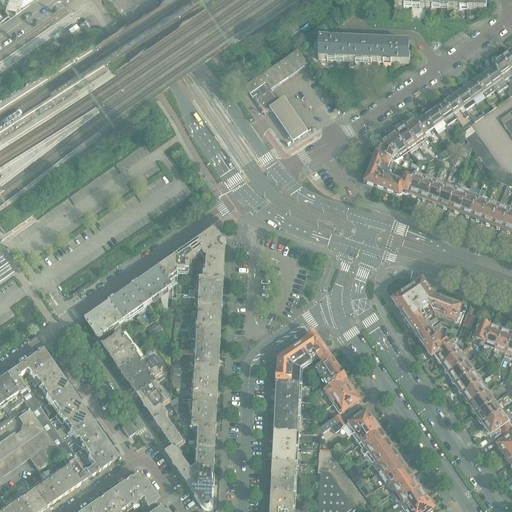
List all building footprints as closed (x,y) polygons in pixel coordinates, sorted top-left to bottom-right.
[(0,0),(0,26),(29,7),(38,0),(0,0)] [(395,0),(395,7),(425,8),(425,0),(395,0)] [(455,0),(425,0),(425,8),(455,10),(455,0)] [(484,11),(484,0),(455,0),(455,10),(484,11)] [(71,36),(79,30),(76,27),(69,32),(71,36)] [(79,30),(71,36),(74,40),(82,35),(79,30)] [(320,43),(320,41),(319,41),(318,61),(349,63),(349,45),(320,43)] [(58,45),(56,42),(49,47),(53,53),(60,48),(58,45)] [(380,46),(366,45),(349,45),(349,63),(379,64),(380,46)] [(408,57),(409,45),(408,45),(408,47),(380,46),(379,64),(408,65),(408,57)] [(271,92),(308,67),(299,52),(245,88),(264,115),(269,112),(280,104),(271,92)] [(511,52),(511,53),(502,60),(511,72),(511,73),(511,52)] [(511,76),(511,73),(511,72),(502,60),(493,66),(492,66),(494,70),(503,83),(504,82),(511,76)] [(504,82),(503,83),(494,70),(484,76),(495,92),(497,94),(507,87),(504,82)] [(488,97),(495,92),(484,76),(475,83),(483,95),(488,97)] [(473,102),(483,95),(475,83),(465,90),(473,102)] [(463,109),(473,102),(465,90),(455,97),(463,109)] [(454,115),(463,109),(455,97),(445,104),(454,115)] [(284,102),(269,112),(293,146),(308,136),(284,102)] [(444,122),(454,115),(445,104),(435,111),(444,122)] [(435,111),(426,118),(434,129),(439,136),(444,122),(435,111)] [(511,120),(511,118),(509,114),(499,121),(503,127),(511,120)] [(427,134),(434,129),(426,118),(417,124),(415,121),(414,122),(426,139),(430,144),(432,143),(428,137),(429,137),(427,134)] [(511,127),(511,120),(503,127),(507,131),(511,127)] [(426,139),(414,122),(412,121),(409,123),(409,125),(405,128),(417,145),(426,139)] [(417,145),(405,128),(403,127),(400,130),(400,132),(396,134),(396,135),(408,152),(417,145)] [(465,141),(475,134),(471,128),(461,136),(465,141)] [(396,135),(396,134),(394,134),(391,136),(391,138),(387,141),(398,157),(399,158),(408,152),(396,135)] [(469,146),(479,139),(475,134),(465,141),(468,145),(468,146),(469,146)] [(472,151),(482,144),(479,139),(469,146),(472,150),(472,151)] [(395,159),(398,157),(387,141),(383,144),(381,146),(380,148),(377,149),(376,153),(377,155),(393,162),(395,159)] [(458,143),(451,148),(453,152),(461,147),(458,143)] [(476,155),(485,148),(482,144),(472,151),(476,155)] [(460,150),(460,151),(464,153),(470,155),(472,150),(469,146),(468,146),(468,145),(463,149),(460,150)] [(479,161),(489,153),(485,148),(476,155),(479,161)] [(443,160),(449,156),(445,151),(439,155),(443,160)] [(483,165),(493,158),(489,153),(479,161),(483,165)] [(430,164),(434,160),(430,154),(425,157),(429,162),(430,164)] [(397,163),(393,162),(377,155),(372,168),(370,167),(370,168),(364,182),(363,184),(376,189),(380,180),(391,176),(392,175),(397,163)] [(486,170),(496,163),(493,158),(483,165),(486,170)] [(490,175),(500,168),(496,163),(486,170),(490,175)] [(503,173),(502,172),(500,168),(490,175),(496,183),(503,173)] [(504,186),(508,175),(503,173),(496,183),(504,186)] [(402,195),(407,197),(407,195),(413,180),(408,177),(405,179),(404,181),(392,175),(391,176),(380,180),(376,189),(399,197),(402,197),(402,195)] [(418,199),(424,182),(414,178),(413,180),(407,195),(412,197),(413,198),(415,199),(417,199),(418,199)] [(428,203),(435,186),(424,182),(418,199),(422,200),(423,202),(425,203),(427,203),(428,203)] [(439,207),(445,190),(435,186),(428,203),(432,204),(433,206),(436,207),(438,206),(439,207)] [(449,211),(455,194),(445,190),(439,207),(443,208),(444,210),(446,211),(448,210),(449,211)] [(467,198),(461,215),(465,217),(466,219),(468,220),(470,219),(471,219),(481,194),(471,190),(467,198)] [(483,199),(485,193),(482,192),(481,194),(471,219),(475,221),(476,223),(479,224),(481,223),(489,204),(483,201),(483,199)] [(461,215),(467,198),(455,194),(449,211),(454,213),(455,215),(458,216),(460,215),(461,215)] [(491,205),(495,196),(492,195),(489,204),(481,223),(486,225),(486,227),(489,228),(490,227),(492,227),(499,208),(491,205)] [(502,231),(509,212),(499,208),(492,227),(495,228),(496,230),(498,231),(500,230),(502,231)] [(511,212),(510,212),(509,212),(502,231),(506,233),(507,234),(509,235),(511,234),(511,212)] [(222,282),(224,247),(216,236),(212,236),(212,235),(196,246),(202,254),(205,258),(206,258),(206,274),(204,274),(203,281),(222,282)] [(184,275),(184,272),(186,272),(186,274),(192,274),(192,268),(196,265),(193,261),(202,254),(196,246),(160,271),(173,289),(176,287),(177,275),(184,275)] [(173,289),(160,271),(135,288),(148,306),(173,289)] [(221,312),(222,282),(203,281),(200,281),(193,281),(193,287),(200,287),(198,311),(221,312)] [(425,304),(423,301),(430,296),(422,284),(393,303),(404,319),(403,321),(405,323),(409,329),(411,329),(413,332),(424,325),(422,321),(431,314),(426,306),(425,307),(423,305),(425,304)] [(148,306),(135,288),(111,305),(124,323),(148,306)] [(458,314),(459,310),(457,309),(457,308),(453,306),(452,307),(450,306),(449,305),(445,304),(444,304),(442,303),(441,302),(437,301),(436,301),(432,299),(430,296),(423,301),(425,304),(423,305),(425,307),(426,306),(431,314),(433,317),(454,325),(454,326),(459,328),(464,317),(458,314)] [(124,323),(111,305),(86,323),(104,348),(109,344),(104,337),(124,323)] [(219,342),(221,312),(198,311),(198,320),(192,320),(192,325),(198,325),(197,341),(219,342)] [(140,317),(137,320),(144,330),(145,329),(147,328),(140,317)] [(471,328),(474,320),(467,317),(463,325),(471,328)] [(430,328),(438,322),(435,318),(427,324),(430,328)] [(156,333),(162,330),(158,323),(152,327),(154,330),(156,333)] [(487,327),(486,325),(483,324),(481,325),(480,324),(476,335),(474,336),(473,338),(474,341),(481,344),(480,347),(484,348),(492,329),(487,327)] [(434,333),(431,335),(424,325),(413,332),(415,335),(415,337),(416,339),(418,340),(419,340),(418,342),(420,345),(422,345),(423,346),(422,348),(424,350),(426,351),(427,352),(427,354),(429,357),(431,358),(432,359),(434,358),(450,347),(448,346),(444,340),(442,341),(437,334),(442,331),(452,335),(454,330),(452,329),(451,332),(442,329),(438,331),(435,327),(431,330),(434,333)] [(498,331),(497,329),(495,329),(493,329),(492,329),(484,348),(495,352),(502,333),(498,331)] [(511,336),(509,335),(507,333),(505,333),(504,333),(502,333),(495,352),(505,356),(511,338),(511,336)] [(139,361),(121,336),(116,339),(109,344),(104,348),(121,373),(139,361)] [(310,363),(317,359),(321,365),(330,359),(316,338),(314,338),(279,362),(297,371),(301,371),(310,376),(316,371),(310,363)] [(218,372),(219,342),(197,341),(196,351),(190,351),(190,352),(174,350),(173,354),(196,356),(195,371),(218,372)] [(461,354),(455,344),(453,342),(451,344),(448,346),(450,347),(434,358),(441,367),(442,367),(461,354)] [(58,377),(50,366),(51,366),(44,357),(42,354),(14,373),(19,379),(26,373),(28,374),(30,377),(27,379),(33,388),(38,384),(41,388),(58,377)] [(449,377),(468,365),(461,354),(442,367),(445,371),(444,373),(446,376),(448,376),(449,377)] [(157,357),(150,363),(154,369),(156,367),(162,363),(157,357)] [(344,379),(343,377),(330,359),(321,365),(323,367),(317,371),(329,389),(344,379)] [(138,397),(156,385),(139,361),(121,373),(138,397)] [(299,403),(300,387),(301,371),(297,371),(279,362),(278,362),(276,402),(299,403)] [(474,374),(469,366),(468,365),(449,377),(452,381),(451,383),(453,385),(455,386),(456,387),(474,374)] [(173,369),(172,379),(181,379),(181,370),(173,369)] [(216,402),(217,390),(218,372),(195,371),(194,401),(216,402)] [(14,373),(6,379),(23,403),(27,409),(29,412),(33,418),(43,432),(55,449),(64,443),(19,379),(14,373)] [(481,385),(475,375),(474,374),(456,387),(458,390),(458,393),(460,396),(462,396),(463,397),(481,385)] [(75,400),(67,389),(66,387),(65,388),(58,377),(41,388),(47,397),(45,398),(48,403),(51,406),(53,405),(59,414),(76,403),(74,401),(75,400)] [(23,403),(6,379),(0,382),(0,408),(5,404),(10,411),(11,412),(23,403)] [(350,387),(345,380),(344,379),(329,389),(326,391),(335,405),(354,392),(353,391),(354,391),(350,386),(350,387)] [(156,385),(138,397),(168,440),(176,434),(167,422),(168,421),(166,419),(168,418),(165,413),(172,409),(176,414),(177,414),(178,404),(178,400),(177,399),(170,404),(156,385)] [(470,407),(488,394),(481,385),(463,397),(465,400),(465,403),(467,405),(469,406),(470,407)] [(342,415),(361,402),(360,401),(357,396),(356,396),(354,392),(335,405),(342,415)] [(477,417),(495,404),(488,394),(470,407),(472,410),(472,413),(474,415),(476,416),(477,417)] [(214,432),(216,402),(194,401),(192,430),(199,431),(214,432)] [(314,417),(324,411),(318,401),(316,403),(314,417)] [(297,435),(299,409),(299,403),(276,402),(275,434),(297,435)] [(82,411),(76,403),(59,414),(56,417),(61,425),(65,423),(82,411)] [(502,414),(495,404),(477,417),(479,420),(478,422),(480,425),(483,426),(483,427),(502,414)] [(47,405),(43,408),(48,416),(53,413),(47,405)] [(100,437),(92,427),(93,426),(89,421),(89,422),(82,411),(65,423),(71,431),(69,432),(61,438),(64,443),(72,437),(75,441),(77,440),(83,449),(100,437)] [(23,425),(33,418),(29,412),(23,416),(19,419),(23,425)] [(370,413),(368,413),(367,412),(348,425),(352,430),(350,432),(353,436),(374,422),(371,418),(372,416),(370,413)] [(511,429),(508,424),(502,414),(483,427),(486,430),(486,433),(488,435),(490,436),(490,437),(498,431),(502,436),(511,429)] [(316,432),(313,432),(313,436),(320,436),(322,436),(331,430),(338,425),(343,422),(339,416),(333,421),(321,429),(316,432)] [(28,443),(43,432),(33,418),(23,425),(22,433),(28,443)] [(0,430),(12,422),(10,419),(0,425),(0,430)] [(332,430),(331,430),(334,435),(335,435),(341,431),(347,427),(343,422),(338,425),(332,430)] [(377,426),(374,422),(353,436),(356,441),(358,439),(362,444),(381,432),(380,431),(381,429),(379,426),(377,426)] [(135,434),(129,425),(128,424),(122,429),(129,438),(135,434)] [(504,457),(511,450),(511,429),(502,436),(505,441),(497,446),(497,447),(497,449),(499,452),(501,452),(504,457)] [(212,477),(213,456),(214,432),(199,431),(198,437),(193,437),(193,442),(198,442),(198,448),(194,447),(194,443),(188,443),(188,453),(194,453),(197,453),(197,463),(195,465),(197,468),(202,476),(212,477)] [(60,457),(55,449),(43,432),(28,443),(22,447),(16,451),(10,455),(4,460),(0,462),(0,477),(3,478),(30,458),(39,471),(49,465),(54,461),(60,457)] [(386,435),(383,435),(381,432),(362,444),(360,446),(363,451),(361,452),(364,457),(366,456),(387,442),(387,441),(388,439),(386,435)] [(22,447),(28,443),(22,433),(16,437),(22,447)] [(176,434),(168,440),(171,444),(171,445),(175,451),(176,451),(184,446),(176,434)] [(295,465),(297,436),(297,435),(275,434),(273,464),(295,465)] [(16,437),(14,435),(8,439),(16,451),(22,447),(16,437)] [(116,461),(109,450),(100,437),(83,449),(89,457),(87,458),(93,466),(92,469),(85,474),(89,480),(116,461)] [(10,455),(16,451),(8,439),(2,443),(10,455)] [(392,445),(390,445),(387,442),(366,456),(369,460),(372,459),(375,464),(394,451),(394,448),(392,445)] [(0,453),(4,460),(10,455),(2,443),(0,444),(0,453)] [(64,443),(55,449),(60,457),(68,468),(80,486),(81,485),(89,480),(85,474),(82,469),(73,456),(64,443)] [(184,462),(179,455),(186,450),(184,446),(176,451),(175,451),(167,456),(176,468),(184,462)] [(335,449),(329,453),(331,455),(331,456),(332,456),(333,457),(338,454),(335,449)] [(511,450),(504,457),(503,459),(506,462),(508,463),(511,467),(511,465),(511,450)] [(373,465),(380,475),(401,461),(400,460),(401,458),(399,455),(396,455),(394,451),(375,464),(373,465)] [(367,504),(336,462),(333,457),(332,456),(331,456),(325,455),(319,455),(316,511),(356,511),(361,509),(367,504)] [(405,465),(403,464),(401,461),(380,475),(383,480),(385,478),(388,483),(407,471),(407,470),(408,468),(405,465)] [(191,472),(188,468),(190,466),(187,462),(185,463),(184,462),(176,468),(193,493),(200,489),(201,486),(191,472)] [(294,495),(295,465),(273,464),(272,494),(294,495)] [(80,486),(68,468),(44,485),(56,502),(80,486)] [(212,477),(202,476),(197,468),(191,472),(201,486),(200,489),(193,493),(205,510),(206,511),(209,510),(211,508),(212,477)] [(412,474),(410,474),(407,471),(388,483),(386,485),(389,489),(391,488),(395,493),(414,480),(414,478),(412,474)] [(156,511),(161,509),(157,503),(143,483),(141,480),(140,477),(139,477),(139,476),(138,476),(137,476),(136,476),(131,481),(113,494),(125,510),(130,507),(131,509),(141,501),(143,504),(146,509),(142,511),(156,511)] [(362,480),(356,485),(359,489),(365,485),(362,480)] [(419,484),(416,484),(414,480),(395,493),(393,494),(396,499),(398,498),(402,503),(421,490),(420,489),(421,487),(419,484)] [(29,488),(25,482),(24,482),(13,490),(20,499),(19,500),(20,502),(27,511),(42,511),(45,511),(32,493),(29,488)] [(45,511),(56,502),(44,485),(32,493),(45,511)] [(364,487),(359,490),(365,498),(370,495),(364,487)] [(425,494),(423,494),(421,490),(402,503),(399,504),(403,509),(405,508),(407,511),(408,511),(427,500),(427,499),(428,497),(425,494)] [(122,511),(125,510),(113,494),(88,511),(122,511)] [(293,511),(294,495),(272,494),(270,511),(293,511)] [(432,504),(430,503),(427,500),(408,511),(432,511),(433,511),(433,510),(434,509),(434,507),(432,504)] [(27,511),(20,502),(4,511),(27,511)]
